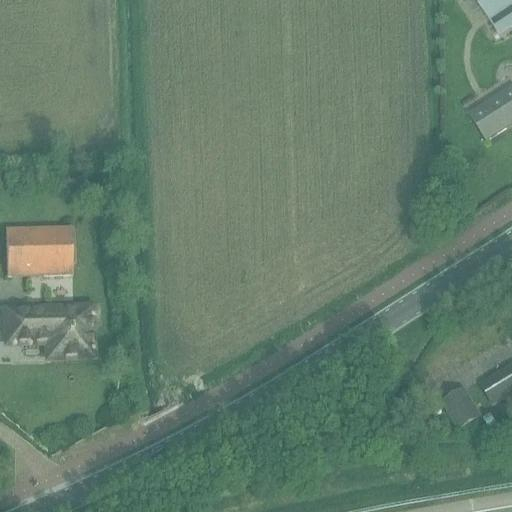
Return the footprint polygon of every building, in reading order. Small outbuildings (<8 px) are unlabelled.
[(511,30),(511,0),(486,0),(478,5),(501,38),(511,30)] [(511,89),(470,117),(487,143),(511,126),(511,89)] [(5,240),(0,240),(0,271),(6,271),(6,279),(72,277),(71,231),(5,233),(5,240)] [(89,312),(7,315),(8,345),(49,343),(49,360),(90,358),(89,312)] [(511,396),(511,367),(480,387),(493,408),(511,396)] [(481,422),(466,395),(443,407),(459,435),(481,422)]
